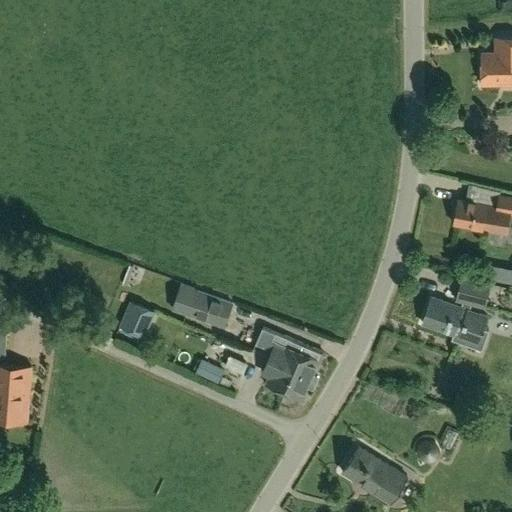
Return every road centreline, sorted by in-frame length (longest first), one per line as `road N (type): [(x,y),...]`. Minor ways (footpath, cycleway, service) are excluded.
road 1 (unclassified): [(263,511),(344,385),(402,240),(411,189),(411,0)]
road 2 (unknown): [(0,300),(311,438)]
